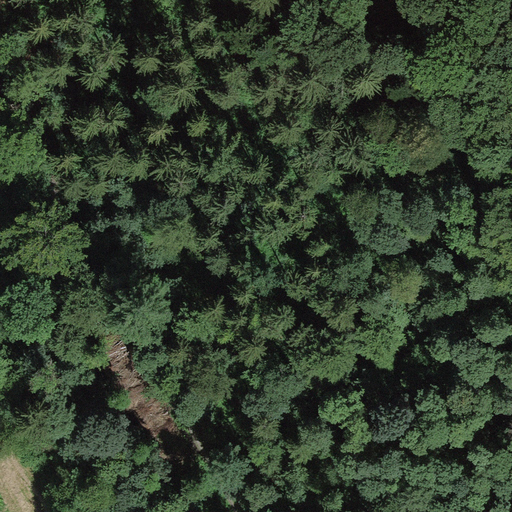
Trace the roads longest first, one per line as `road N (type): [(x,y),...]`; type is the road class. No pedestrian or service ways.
road 1 (track): [(238,511),(114,280),(0,107)]
road 2 (track): [(511,243),(470,150),(426,0)]
